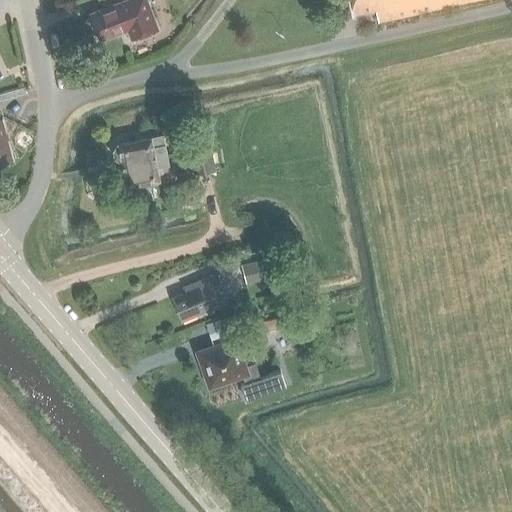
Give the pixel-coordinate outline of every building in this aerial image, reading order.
[(98,40),(125,30),(129,39),(140,35),(156,29),(153,21),(154,21),(145,0),(123,0),(88,13),(98,40)] [(377,22),(477,0),(348,0),(351,13),(374,9),(377,22)] [(0,162),(10,160),(0,122),(0,162)] [(113,159),(120,163),(125,187),(158,180),(156,168),(168,166),(166,154),(162,136),(150,138),(116,144),(117,145),(112,151),(113,159)] [(209,148),(187,152),(192,178),(214,174),(209,148)] [(181,195),(183,208),(199,205),(197,192),(181,195)] [(239,267),(245,287),(281,277),(276,258),(239,267)] [(214,293),(222,289),(216,274),(183,288),(185,292),(171,298),(181,321),(219,305),(214,293)] [(309,301),(310,301),(313,314),(320,312),(316,300),(316,299),(309,301)] [(282,327),(279,316),(251,323),(254,334),(282,327)] [(254,362),(243,365),(234,339),(196,353),(208,387),(241,375),(243,382),(239,383),(244,399),(284,385),(279,370),(259,377),(254,362)]
